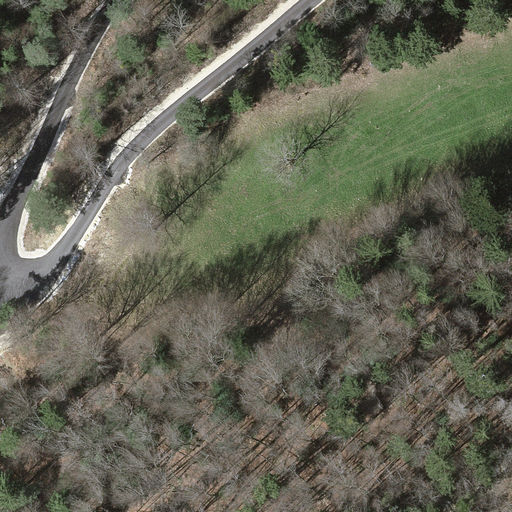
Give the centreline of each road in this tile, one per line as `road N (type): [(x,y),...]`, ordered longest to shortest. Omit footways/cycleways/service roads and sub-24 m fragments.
road 1 (unclassified): [(0,277),(14,285),(35,279),(153,129),(312,0)]
road 2 (unclassified): [(115,0),(0,242)]
